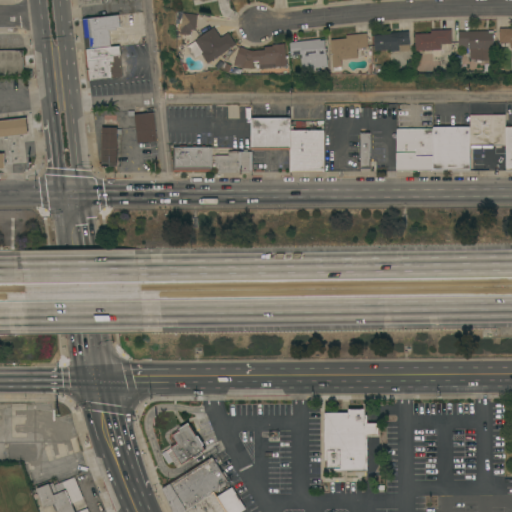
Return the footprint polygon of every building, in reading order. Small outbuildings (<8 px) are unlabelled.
[(196,30),(191,29),(190,35),(180,34),(183,13),(198,14),(196,30)] [(81,19),(119,15),(120,27),(116,27),(116,29),(109,30),(111,46),(84,49),(81,19)] [(233,36),(234,37),(235,39),(235,41),(234,41),(236,44),(209,63),(202,54),(195,59),(187,46),(197,39),(197,38),(214,27),(221,37),(228,32),(230,35),(231,35),(233,36)] [(511,28),(511,48),(510,42),(507,42),(507,47),(502,47),(502,42),(500,42),(500,28),(511,28)] [(431,33),(431,30),(452,29),(452,43),(448,44),(448,50),(444,50),(444,54),(441,54),(441,57),(432,57),(432,50),(415,50),(415,34),(431,33)] [(470,48),(469,48),(469,44),(467,44),(467,48),(459,48),(458,31),(493,30),(494,60),(483,61),(471,58),(470,48)] [(409,31),(410,51),(400,51),(399,51),(391,51),(391,49),(375,50),(374,35),(389,34),(388,33),(409,31)] [(347,38),(346,35),(367,33),(368,47),(357,48),(358,58),(342,59),(343,66),(342,66),(342,70),(335,71),(334,67),(333,67),(330,39),(347,38)] [(320,39),(321,40),(325,40),(328,66),(316,68),(316,70),(303,72),(301,58),(302,57),(302,54),(291,55),(290,42),(320,39)] [(265,49),(265,47),(273,46),(273,44),(285,43),(287,66),(260,69),(259,61),(254,61),(254,68),(243,68),(234,65),(240,47),(252,51),(265,49)] [(119,46),(123,76),(88,80),(84,49),(111,46),(119,46)] [(0,50),(23,50),(24,75),(0,75),(0,50)] [(157,141),(138,143),(134,114),(154,112),(157,141)] [(470,126),(469,115),(505,115),(505,127),(505,145),(495,145),(495,148),(470,149),(470,126)] [(0,119),(0,135),(25,134),(24,118),(0,119)] [(291,118),(291,130),(324,130),(324,172),(290,172),(290,170),(289,170),(289,149),(251,149),(251,118),(291,118)] [(470,172),(433,172),(433,170),(433,129),(433,127),(470,126),(470,149),(470,172)] [(102,127),(117,127),(117,129),(122,129),(121,134),(117,134),(117,166),(101,166),(102,127)] [(433,170),(397,170),(397,129),(433,129),(433,170)] [(369,133),(370,171),(361,171),(360,133),(369,133)] [(211,147),(211,171),(173,171),(173,147),(211,147)] [(251,171),(239,171),(239,172),(214,172),(214,169),(215,169),(215,155),(228,155),(228,151),(251,151),(251,171)] [(368,470),(335,471),(335,468),(327,468),(327,460),(325,460),(324,413),(348,413),(348,409),(365,409),(365,415),(367,415),(367,423),(378,423),(378,435),(367,435),(368,470)] [(176,468),(166,450),(177,443),(175,440),(174,441),(171,437),(173,436),(172,435),(177,432),(176,430),(189,422),(190,425),(191,424),(206,449),(202,452),(203,454),(202,454),(203,456),(197,460),(196,458),(195,459),(194,457),(176,468)] [(172,511),(161,489),(213,457),(229,483),(215,492),(181,511),(172,511)] [(83,498),(71,503),(74,511),(77,511),(87,508),(88,511),(58,511),(55,504),(44,508),(36,489),(53,482),(54,485),(74,477),(83,498)] [(181,511),(215,492),(217,496),(232,487),(246,509),(240,511),(181,511)]
